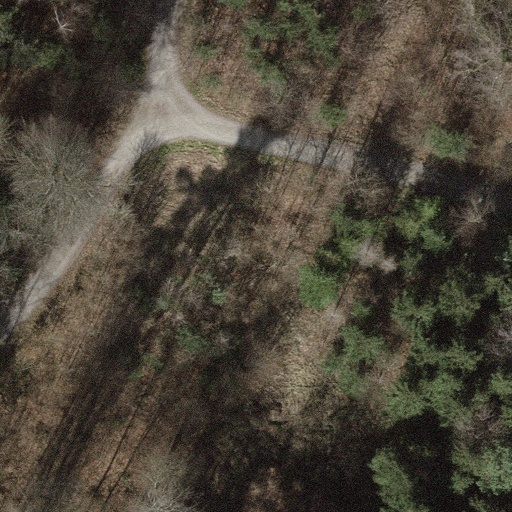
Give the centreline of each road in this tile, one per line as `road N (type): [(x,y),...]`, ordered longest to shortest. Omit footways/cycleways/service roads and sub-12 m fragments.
road 1 (track): [(130,123),(416,166),(511,194)]
road 2 (track): [(0,295),(48,244),(130,123),(179,0)]
